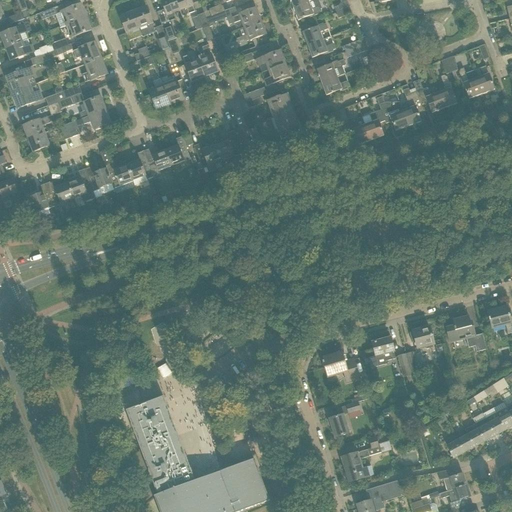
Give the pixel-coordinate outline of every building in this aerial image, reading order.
[(26,10),(27,9),(23,0),(16,0),(21,14),(24,20),(26,19),(29,17),(26,10)] [(166,18),(160,20),(162,25),(165,36),(168,42),(174,40),(177,39),(172,25),(171,25),(169,21),(175,19),(173,13),(179,10),(175,0),(163,0),(161,1),(164,10),(165,13),(164,13),(166,18)] [(193,3),(191,3),(190,0),(175,0),(179,10),(186,8),(188,14),(196,11),(193,3)] [(289,0),(293,8),(314,0),(289,0)] [(320,9),(321,9),(317,0),(314,0),(293,8),(298,21),(321,12),(320,9)] [(336,13),(349,8),(347,3),(333,8),(336,13)] [(65,26),(86,18),(81,4),(60,12),(61,14),(57,15),(55,16),(60,28),(65,26)] [(224,12),(222,7),(220,5),(209,10),(208,12),(207,13),(205,7),(202,9),(204,14),(203,14),(205,19),(224,12)] [(142,37),(155,32),(146,7),(133,12),(142,37)] [(41,21),(55,16),(57,15),(54,8),(38,14),(41,21)] [(338,19),(351,14),(349,8),(336,13),(338,19)] [(224,12),(205,19),(208,26),(209,28),(215,26),(214,23),(227,18),(229,25),(241,21),(244,28),(261,22),(256,9),(239,15),(231,18),(228,10),(224,12)] [(133,12),(120,17),(129,41),(134,39),(142,37),(133,12)] [(10,25),(24,20),(21,14),(8,19),(10,25)] [(208,26),(205,19),(203,14),(197,16),(202,29),(208,26)] [(70,38),(91,31),(86,18),(65,26),(70,38)] [(8,32),(0,35),(5,48),(28,40),(22,42),(20,35),(25,33),(27,33),(22,20),(10,25),(13,30),(8,32)] [(249,41),(265,35),(261,22),(244,28),(247,35),(237,39),(239,44),(249,41)] [(319,32),(327,29),(325,24),(302,33),(307,46),(322,40),(319,32)] [(208,26),(202,29),(202,30),(207,42),(213,40),(209,28),(208,26)] [(170,49),(168,42),(165,36),(157,39),(162,52),(164,52),(170,49)] [(219,53),(225,51),(220,37),(214,40),(219,53)] [(68,46),(65,39),(50,45),(53,52),(68,46)] [(32,45),(30,45),(28,40),(5,48),(10,61),(34,52),(32,45)] [(172,55),(179,53),(174,40),(168,42),(170,49),(172,55)] [(332,45),(325,47),(322,40),(307,46),(312,58),(334,50),(332,45)] [(345,53),(363,46),(361,40),(343,47),(345,53)] [(84,65),(101,59),(95,43),(78,49),(78,50),(73,51),(76,59),(81,58),(84,65)] [(30,60),(49,53),(53,52),(50,45),(38,49),(41,56),(30,60)] [(208,49),(209,48),(208,45),(202,48),(205,58),(198,61),(204,77),(217,72),(211,56),(208,49)] [(483,60),(489,58),(484,45),(478,47),(483,60)] [(347,58),(366,51),(363,46),(345,53),(347,58)] [(53,52),(49,53),(51,59),(66,53),(64,47),(53,52)] [(149,57),(146,48),(138,50),(139,54),(134,56),(137,62),(138,62),(149,57)] [(176,63),(172,55),(170,49),(164,52),(169,66),(176,63)] [(268,71),(285,64),(280,51),(256,60),(258,66),(265,63),(268,71)] [(50,59),(51,59),(49,53),(30,60),(33,67),(51,60),(50,59)] [(239,66),(254,60),(251,54),(237,59),(239,66)] [(198,61),(191,63),(188,56),(182,58),(185,65),(185,66),(191,82),(204,77),(198,61)] [(140,69),(154,64),(151,57),(149,57),(138,62),(140,69)] [(457,70),(453,58),(452,57),(447,59),(452,72),(457,70)] [(87,73),(82,75),(85,83),(98,78),(107,75),(101,59),(84,65),(87,73)] [(446,74),(452,72),(447,59),(441,62),(446,74)] [(342,67),(346,66),(343,60),(316,70),(321,83),(344,74),(342,67)] [(268,71),(261,73),(264,81),(266,86),(291,77),(285,64),(268,71)] [(494,90),(486,68),(485,66),(479,69),(482,76),(475,79),(481,95),(494,90)] [(28,79),(34,77),(31,68),(6,78),(12,94),(30,87),(28,79)] [(475,79),(468,82),(463,69),(459,70),(458,72),(469,100),(481,95),(475,79)] [(337,77),(345,74),(344,74),(321,83),(326,96),(349,87),(347,81),(340,84),(337,77)] [(170,105),(183,100),(174,76),(167,79),(166,76),(160,79),(163,86),(170,105)] [(457,104),(447,78),(443,76),(440,77),(445,90),(438,93),(444,109),(457,104)] [(363,89),(378,83),(375,77),(360,83),(363,89)] [(163,86),(155,89),(153,82),(146,84),(156,110),(170,105),(163,86)] [(80,93),(81,93),(78,86),(63,92),(66,100),(80,94),(80,93)] [(39,91),(33,93),(30,87),(12,94),(18,109),(43,99),(39,91)] [(264,88),(250,93),(252,100),(260,97),(266,95),(264,88)] [(416,92),(420,103),(426,101),(431,114),(444,109),(438,93),(430,96),(428,88),(416,92)] [(409,108),(402,111),(408,127),(421,122),(418,114),(418,113),(423,111),(420,103),(416,92),(410,94),(409,91),(408,89),(402,91),(409,108)] [(47,106),(58,103),(66,100),(63,92),(45,99),(47,106)] [(271,119),(293,111),(287,94),(280,97),(280,96),(266,101),(273,118),(271,119)] [(66,100),(58,103),(61,110),(75,104),(72,97),(66,100)] [(85,118),(105,111),(100,97),(82,104),(85,112),(83,113),(85,118)] [(248,109),(262,104),(260,97),(252,100),(246,103),(248,109)] [(380,108),(385,106),(384,103),(382,97),(376,99),(379,105),(380,108)] [(60,110),(61,110),(58,103),(47,106),(48,107),(47,107),(51,116),(61,112),(60,110)] [(402,111),(395,114),(392,106),(381,110),(386,124),(392,122),(395,132),(408,127),(402,111)] [(372,122),(364,125),(370,141),(383,136),(379,124),(384,121),(386,124),(381,110),(369,115),(372,122)] [(85,118),(82,119),(84,125),(91,123),(94,129),(103,126),(110,123),(105,111),(85,118)] [(292,129),(299,127),(293,111),(271,119),(275,130),(277,129),(281,140),(293,136),(291,130),(292,130),(292,129)] [(47,117),(23,126),(28,140),(45,133),(42,126),(50,124),(47,117)] [(358,146),(370,141),(362,117),(343,124),(347,136),(353,133),(358,146)] [(71,138),(80,135),(75,122),(67,125),(71,138)] [(71,138),(67,125),(60,127),(64,140),(71,138)] [(255,128),(248,131),(256,151),(263,148),(255,128)] [(234,157),(248,152),(239,129),(226,134),(228,141),(215,146),(221,162),(234,157)] [(50,139),(47,140),(45,133),(28,140),(33,152),(53,145),(50,139)] [(171,167),(190,160),(182,137),(175,139),(178,146),(165,151),(171,167)] [(215,146),(203,151),(200,144),(193,146),(204,174),(221,167),(219,162),(221,162),(215,146)] [(165,151),(152,156),(150,149),(143,152),(152,178),(153,178),(152,174),(171,167),(165,151)] [(147,180),(152,178),(143,152),(137,154),(139,161),(126,165),(132,182),(145,177),(147,180)] [(111,164),(105,166),(106,169),(112,184),(113,188),(114,190),(113,189),(132,182),(126,165),(114,170),(111,164)] [(106,169),(93,174),(91,167),(84,169),(95,199),(102,197),(101,195),(114,190),(113,188),(106,169)] [(80,178),(67,183),(74,199),(82,196),(84,202),(94,198),(95,199),(84,169),(78,172),(80,178)] [(12,180),(5,182),(2,174),(0,175),(0,202),(11,199),(9,195),(17,192),(12,180)] [(67,183),(55,188),(52,181),(46,184),(54,207),(74,199),(67,183)] [(48,209),(54,207),(46,184),(39,186),(42,193),(29,198),(37,219),(50,214),(48,209)] [(179,190),(172,193),(175,200),(181,198),(182,198),(179,190)] [(511,325),(509,317),(507,307),(487,312),(489,318),(488,318),(491,330),(505,326),(507,335),(511,333),(511,329),(511,325)] [(471,322),(469,323),(468,317),(453,321),(454,327),(446,329),(450,343),(466,339),(468,348),(475,346),(476,352),(486,350),(482,334),(475,336),(471,322)] [(434,346),(432,337),(429,327),(409,333),(414,352),(434,346)] [(211,348),(219,356),(228,347),(217,337),(212,342),(214,344),(211,348)] [(394,353),(393,348),(390,338),(372,343),(375,357),(367,359),(370,369),(386,364),(385,362),(395,359),(393,353),(394,353)] [(341,352),(322,358),(327,376),(343,371),(346,371),(348,378),(346,379),(347,383),(349,382),(352,381),(349,371),(356,369),(353,359),(344,362),(341,352)] [(409,372),(417,370),(412,353),(405,355),(409,372)] [(411,380),(409,372),(405,355),(397,356),(402,378),(407,377),(408,384),(413,383),(412,379),(411,380)] [(157,368),(163,379),(172,374),(166,363),(157,368)] [(497,394),(508,387),(503,379),(493,385),(497,394)] [(492,397),(497,394),(493,385),(483,392),(486,398),(491,395),(492,397)] [(476,404),(486,398),(483,392),(473,398),(476,404)] [(239,511),(269,501),(254,459),(195,481),(163,397),(126,411),(157,495),(154,497),(159,511),(239,511)] [(352,404),(345,406),(348,414),(359,411),(357,403),(362,401),(361,397),(358,398),(354,399),(351,400),(352,404)] [(465,408),(474,403),(471,399),(463,404),(465,408)] [(459,413),(465,408),(463,404),(456,408),(459,413)] [(504,431),(511,426),(511,420),(505,408),(495,414),(504,431)] [(453,415),(456,414),(454,410),(443,416),(446,420),(453,415)] [(494,436),(504,431),(495,414),(485,419),(494,436)] [(338,417),(330,419),(335,438),(345,435),(349,433),(343,415),(338,417)] [(437,426),(446,420),(443,416),(429,425),(435,437),(441,434),(437,426)] [(484,419),(474,425),(484,442),(494,436),(485,419),(484,419)] [(474,447),(484,442),(474,425),(464,430),(467,436),(474,447)] [(386,434),(368,440),(371,449),(379,446),(381,453),(391,450),(390,445),(387,438),(386,434)] [(464,453),(457,441),(454,436),(444,442),(453,459),(464,453)] [(464,453),(474,447),(467,436),(457,441),(464,453)] [(367,450),(341,458),(347,475),(351,474),(353,482),(370,476),(373,475),(371,466),(361,469),(359,460),(369,457),(367,450)] [(462,474),(455,477),(453,470),(438,473),(439,481),(442,480),(446,492),(447,491),(466,485),(462,474)] [(398,483),(405,481),(404,479),(393,482),(376,487),(379,498),(356,505),(358,511),(376,511),(375,507),(382,505),(381,503),(398,498),(402,496),(398,483)] [(456,501),(470,497),(466,485),(447,491),(446,492),(438,495),(437,492),(428,495),(430,500),(439,497),(440,500),(448,497),(450,503),(448,504),(451,511),(448,511),(452,511),(459,510),(456,501)] [(421,500),(420,500),(418,495),(413,497),(415,502),(411,504),(421,501),(421,500)] [(421,501),(411,504),(414,511),(437,511),(435,505),(434,504),(432,504),(429,505),(429,504),(424,506),(421,500),(421,501)]
